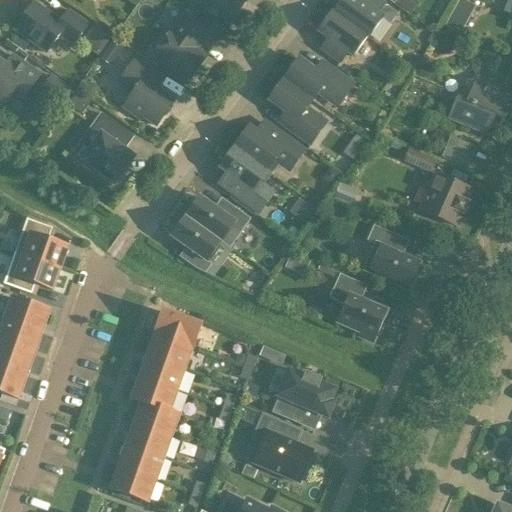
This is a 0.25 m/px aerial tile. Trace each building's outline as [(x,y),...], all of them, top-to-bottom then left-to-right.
[(201,0),(200,3),(230,24),(247,0),(246,0),(201,0)] [(332,13),(367,38),(382,18),(377,15),(384,5),(377,0),(357,0),(357,1),(356,0),(342,0),(333,13),(332,12),(332,13)] [(460,0),(458,0),(444,25),(460,34),(474,7),(460,0)] [(73,47),(88,26),(67,12),(59,23),(32,4),(13,30),(46,53),(58,37),(73,47)] [(367,38),(332,13),(317,32),(327,40),(320,49),(339,63),(346,54),(352,57),(366,38),(367,39),(367,38)] [(210,32),(186,15),(172,34),(170,33),(153,56),(189,81),(205,58),(196,51),(210,32)] [(105,47),(112,38),(102,31),(95,40),(105,47)] [(20,39),(15,46),(23,52),(28,45),(20,39)] [(0,105),(2,107),(13,92),(23,99),(39,77),(16,60),(9,70),(0,63),(0,105)] [(319,76),(298,60),(283,81),(312,102),(318,94),(326,100),(329,96),(340,104),(354,85),(326,66),(319,76)] [(155,127),(173,103),(150,87),(158,77),(135,61),(120,82),(134,93),(125,105),(155,127)] [(40,90),(61,106),(72,90),(51,75),(40,90)] [(511,95),(511,92),(476,77),(466,82),(458,99),(456,99),(447,120),(486,136),(492,122),(490,121),(493,115),(502,119),(511,95)] [(312,102),(283,81),(268,102),(289,117),(282,127),(310,147),(326,123),(307,109),(312,102)] [(67,106),(81,115),(90,103),(75,93),(67,106)] [(123,152),(133,138),(102,116),(92,131),(100,136),(81,162),(113,186),(133,159),(123,152)] [(272,146),(249,129),(234,149),(258,166),(270,176),(279,164),(286,169),(289,172),(304,152),(280,135),(272,146)] [(355,137),(349,145),(359,153),(365,144),(355,137)] [(441,158),(449,162),(458,141),(450,138),(441,158)] [(258,166),(234,149),(219,170),(243,187),(235,198),(258,215),(273,195),(262,187),(270,176),(258,166)] [(430,174),(435,161),(408,149),(407,151),(404,150),(400,158),(404,160),(403,162),(430,174)] [(419,211),(455,227),(471,192),(435,176),(419,211)] [(333,199),(352,207),(359,191),(339,183),(333,199)] [(315,191),(309,200),(318,206),(325,197),(315,191)] [(199,199),(185,218),(220,243),(229,250),(250,220),(225,203),(218,213),(199,199)] [(318,212),(310,206),(301,219),(299,221),(307,227),(318,212)] [(220,243),(185,218),(171,238),(190,252),(183,262),(196,271),(205,275),(211,266),(206,263),(220,243)] [(52,229),(26,220),(14,254),(60,270),(67,249),(47,242),(52,229)] [(369,273),(407,289),(418,263),(396,254),(401,243),(378,233),(373,244),(380,247),(369,273)] [(52,291),(60,270),(14,254),(3,285),(29,294),(32,284),(52,291)] [(305,272),(307,261),(289,256),(286,268),(305,272)] [(382,324),(387,313),(360,301),(365,290),(342,281),(337,292),(348,296),(337,322),(360,332),(358,337),(373,344),(377,334),(379,335),(383,325),(382,324)] [(49,312),(11,299),(3,321),(41,334),(49,312)] [(199,327),(161,313),(154,335),(192,349),(199,327)] [(41,334),(3,321),(0,328),(0,344),(33,356),(41,334)] [(192,349),(154,335),(146,357),(184,370),(192,349)] [(33,356),(0,344),(0,369),(26,378),(33,356)] [(277,370),(283,355),(265,348),(259,363),(277,370)] [(255,358),(248,356),(244,367),(251,370),(255,358)] [(184,370),(146,357),(138,379),(176,392),(184,370)] [(251,370),(244,367),(240,378),(247,381),(251,370)] [(26,378),(0,369),(0,393),(18,400),(26,378)] [(275,415),(314,432),(321,416),(330,420),(336,406),(333,404),(338,393),(322,386),(324,383),(309,377),(308,380),(292,373),(281,399),(282,399),(275,415)] [(176,392),(138,379),(131,401),(140,404),(168,414),(176,392)] [(226,397),(223,408),(230,411),(234,399),(226,397)] [(168,414),(140,404),(132,425),(170,439),(178,418),(168,414)] [(10,411),(0,407),(0,420),(6,423),(10,411)] [(226,422),(230,411),(223,408),(219,419),(226,422)] [(132,425),(125,447),(163,460),(170,439),(132,425)] [(315,442),(273,425),(261,453),(304,472),(315,442)] [(219,442),(211,440),(207,451),(215,454),(219,442)] [(163,460),(125,447),(117,468),(155,482),(163,460)] [(215,454),(207,451),(203,462),(211,465),(215,454)] [(155,482),(117,468),(109,490),(147,503),(155,482)] [(244,468),(241,475),(253,480),(256,473),(244,468)] [(196,483),(192,494),(200,497),(204,485),(196,483)] [(200,497),(192,494),(188,505),(196,508),(200,497)] [(268,511),(267,511),(246,501),(240,511),(229,511),(223,509),(220,511),(280,511),(271,507),(268,511)]
